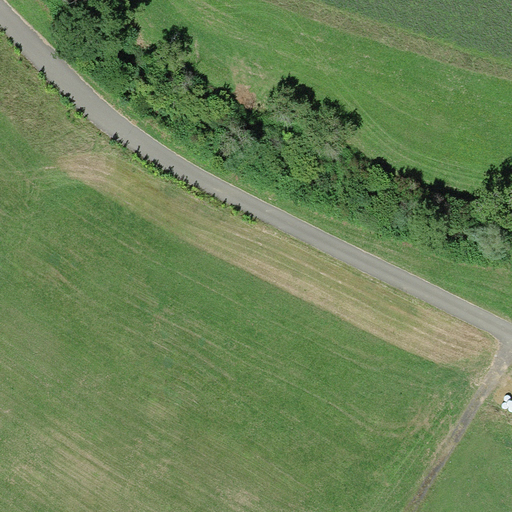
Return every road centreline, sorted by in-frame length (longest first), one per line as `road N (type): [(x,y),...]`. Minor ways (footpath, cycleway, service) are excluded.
road 1 (track): [(0,17),(51,75),(142,148),(511,338)]
road 2 (track): [(511,342),(410,511)]
